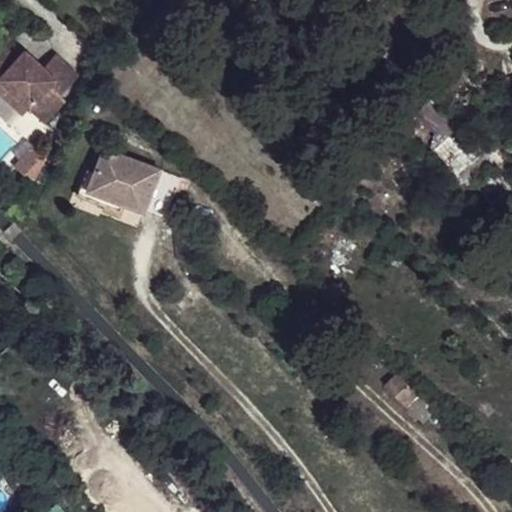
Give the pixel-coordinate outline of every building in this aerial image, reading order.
[(0,92),(23,114),(29,107),(45,121),(66,98),(61,94),(79,74),(57,54),(45,67),(36,59),(30,65),(20,56),(19,59),(3,44),(0,46),(0,92)] [(26,50),(20,56),(30,65),(36,59),(26,50)] [(480,152),(461,127),(449,137),(467,162),(480,152)] [(455,172),(467,162),(449,137),(435,148),(455,172)] [(33,144),(22,156),(31,166),(43,154),(33,144)] [(162,170),(107,148),(96,174),(88,171),(78,193),(106,204),(104,208),(121,215),(125,204),(145,211),(150,199),(162,170)] [(22,156),(14,165),(23,174),(31,166),(22,156)] [(411,405),(419,396),(394,373),(383,384),(395,397),(408,408),(411,405)] [(425,419),(435,410),(421,395),(419,396),(411,405),(425,419)]
